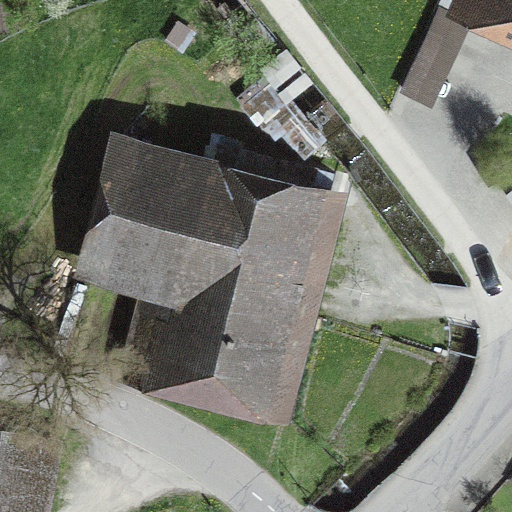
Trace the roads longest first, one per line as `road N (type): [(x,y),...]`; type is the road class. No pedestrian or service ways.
road 1 (track): [(511,296),(282,0)]
road 2 (unclassified): [(267,511),(149,432),(0,381)]
road 3 (residential): [(511,388),(396,511)]
road 4 (unknown): [(99,511),(237,485)]
